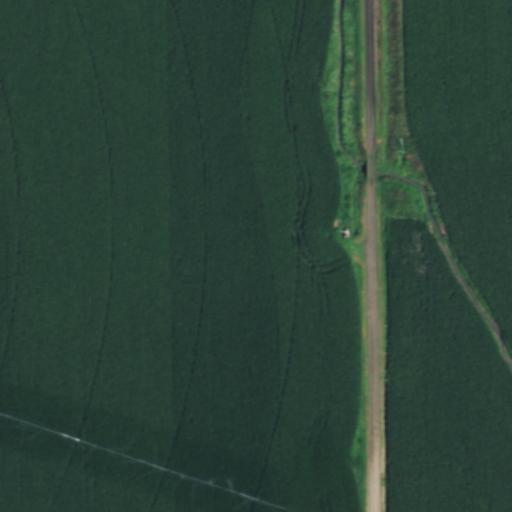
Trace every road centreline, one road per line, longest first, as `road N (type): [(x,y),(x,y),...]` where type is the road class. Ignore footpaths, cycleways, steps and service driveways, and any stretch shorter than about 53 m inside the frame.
road 1 (residential): [(376,511),(369,178)]
road 2 (residential): [(369,160),(367,0)]
